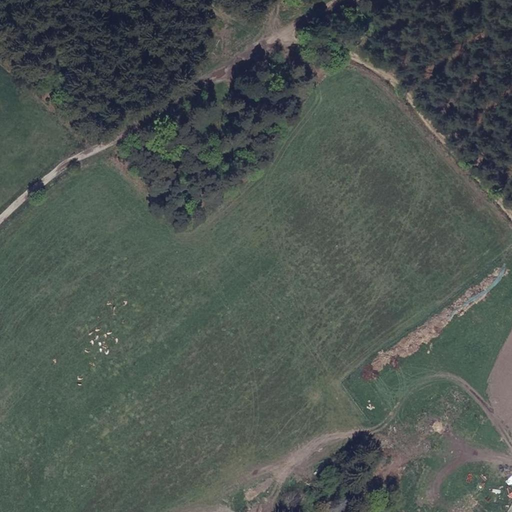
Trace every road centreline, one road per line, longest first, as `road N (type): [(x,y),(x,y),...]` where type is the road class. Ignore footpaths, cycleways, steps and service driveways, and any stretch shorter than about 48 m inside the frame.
road 1 (track): [(339,0),(287,21),(64,165),(0,216)]
road 2 (track): [(283,0),(287,21),(379,65),(511,209)]
